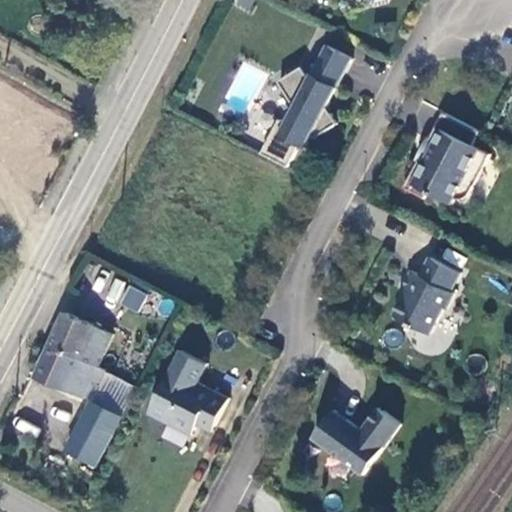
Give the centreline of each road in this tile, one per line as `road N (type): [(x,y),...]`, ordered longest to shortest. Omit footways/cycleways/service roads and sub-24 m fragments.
road 1 (residential): [(210,511),(293,357),(299,283),(413,57),(490,3)]
road 2 (secondary): [(182,0),(46,261)]
